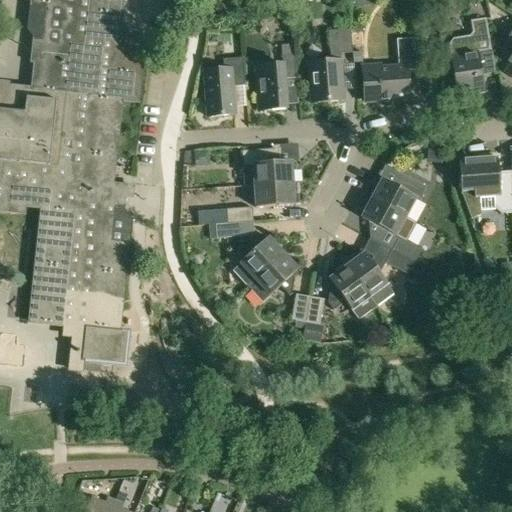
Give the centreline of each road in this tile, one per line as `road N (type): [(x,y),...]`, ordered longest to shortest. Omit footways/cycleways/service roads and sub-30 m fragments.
road 1 (residential): [(172,141),(353,132)]
road 2 (residential): [(353,132),(419,118),(449,136),(511,125)]
